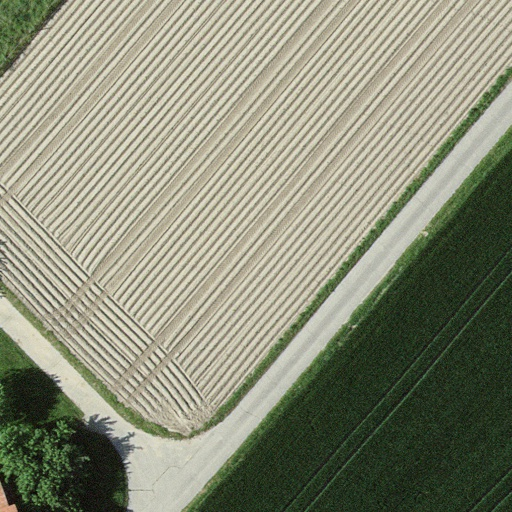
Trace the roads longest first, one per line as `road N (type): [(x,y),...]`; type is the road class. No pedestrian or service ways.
road 1 (track): [(174,491),(511,104)]
road 2 (track): [(174,491),(0,310)]
